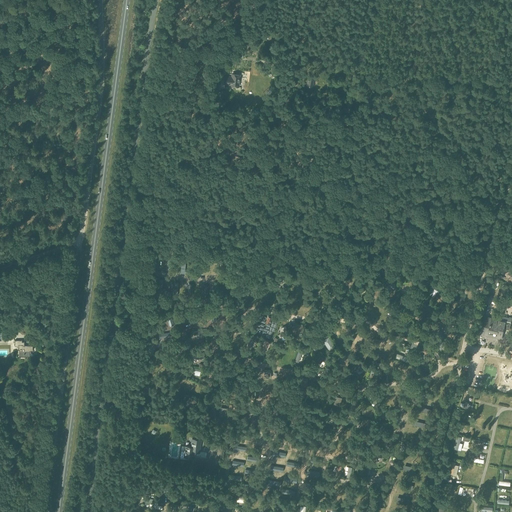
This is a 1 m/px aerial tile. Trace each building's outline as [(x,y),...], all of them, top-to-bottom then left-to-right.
[(230,86),(238,87),(240,75),(232,74),(231,77),(225,76),(224,84),(231,84),(230,86)] [(265,273),(261,285),(266,287),(270,275),(265,273)] [(285,278),(276,275),(273,287),(277,288),(279,281),(284,282),(285,278)] [(428,293),(431,295),(434,290),(440,293),(442,290),(433,284),(428,293)] [(483,319),(480,333),(502,339),(505,328),(510,329),(511,322),(511,313),(511,317),(497,314),(498,306),(487,304),(483,319)] [(393,317),(389,328),(392,330),(397,319),(393,317)] [(154,318),(150,320),(156,331),(160,329),(154,318)] [(293,334),(304,331),(302,324),(291,327),(293,334)] [(442,336),(434,345),(438,348),(445,339),(442,336)] [(328,337),(323,340),(329,350),(335,347),(328,337)] [(378,346),(381,340),(374,337),(371,343),(378,346)] [(33,345),(24,345),(24,342),(22,342),(22,340),(14,340),(14,346),(18,346),(18,350),(19,350),(19,357),(20,357),(20,358),(24,358),(24,357),(30,357),(30,354),(30,350),(33,350),(33,345)] [(397,354),(395,357),(407,362),(408,358),(397,354)] [(352,368),(355,371),(359,366),(364,370),(367,366),(359,360),(352,368)] [(307,379),(300,378),(298,385),(305,387),(307,379)] [(341,398),(335,396),(333,404),(340,405),(341,398)] [(184,404),(185,404),(184,405),(188,407),(190,402),(195,404),(197,401),(192,399),(189,397),(186,401),(185,400),(184,404)] [(408,421),(410,414),(403,412),(401,420),(408,421)] [(330,415),(328,419),(338,424),(340,420),(330,415)] [(200,440),(192,439),(191,447),(185,446),(184,456),(192,457),(193,451),(199,452),(200,440)] [(403,443),(401,446),(409,454),(412,451),(403,443)] [(380,456),(379,451),(371,453),(373,463),(378,462),(376,457),(380,456)]
